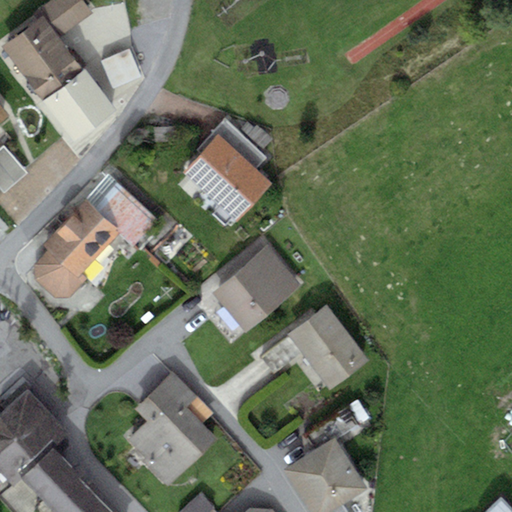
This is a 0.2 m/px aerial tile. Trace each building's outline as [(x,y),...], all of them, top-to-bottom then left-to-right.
[(42,17),(55,34),(89,9),(82,0),(51,0),(36,11),(42,17)] [(47,47),(59,39),(55,34),(42,17),(8,43),(28,70),(51,52),(47,47)] [(51,52),(28,70),(47,95),(84,68),(65,41),(62,43),(59,39),(47,47),(51,52)] [(129,46),(115,51),(121,66),(135,60),(129,46)] [(121,66),(115,51),(101,57),(113,85),(141,73),(135,60),(121,66)] [(84,68),(47,95),(75,133),(112,105),(84,68)] [(267,154),(225,116),(212,130),(217,135),(188,167),(237,212),(268,178),(255,167),(267,154)] [(4,143),(0,146),(0,184),(2,186),(25,167),(4,143)] [(154,217),(118,183),(96,207),(117,228),(132,240),(154,217)] [(87,198),(46,241),(52,246),(37,261),(38,275),(56,292),(69,291),(84,275),(79,269),(117,228),(96,207),(87,198)] [(268,247),(218,288),(246,322),(296,281),(268,247)] [(326,305),(294,330),(262,354),(274,370),(306,346),(331,379),(364,355),(326,305)] [(148,456),(169,477),(212,435),(197,420),(208,409),(172,373),(149,395),(161,407),(133,435),(151,453),(148,456)] [(0,491),(18,511),(114,511),(71,468),(72,465),(57,449),(67,440),(44,414),(48,410),(27,388),(1,411),(0,419),(0,491)] [(316,448),(288,466),(317,511),(323,508),(325,511),(350,511),(340,497),(363,483),(334,437),(367,415),(356,398),(305,430),(316,448)] [(203,511),(211,504),(200,493),(181,511),(182,511),(203,511)] [(511,511),(511,506),(501,495),(482,511),(511,511)]
